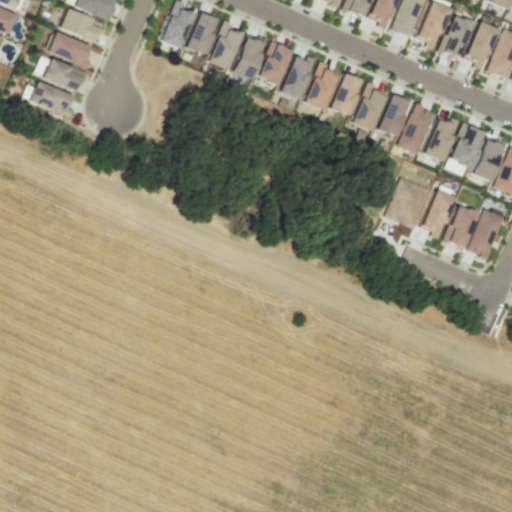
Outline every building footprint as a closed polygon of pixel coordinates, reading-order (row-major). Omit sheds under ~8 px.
[(0,0),(0,4),(14,10),(17,0),(0,0)] [(101,21),(110,0),(109,0),(68,0),(66,5),(101,21)] [(173,48),(187,12),(176,8),(178,3),(171,0),(169,0),(153,41),(173,48)] [(358,16),(362,0),(340,0),(337,11),(358,16)] [(379,29),(391,0),(367,0),(361,16),(372,21),(370,25),(379,29)] [(395,0),(384,28),(403,36),(417,0),(395,0)] [(446,3),(438,0),(433,0),(432,3),(425,0),(423,0),(408,39),(428,47),(446,3)] [(503,10),(505,0),(482,0),(482,3),(503,10)] [(87,19),(60,8),(52,28),(89,43),(95,27),(85,23),(87,19)] [(9,14),(0,10),(0,33),(0,34),(9,14)] [(211,19),(192,12),(178,48),(198,55),(211,19)] [(466,23),(447,14),(438,35),(442,37),(436,51),(451,58),(466,23)] [(201,61),(221,69),(235,33),(225,29),(227,24),(217,20),(201,61)] [(491,28),(471,21),(457,58),(468,62),(467,67),(476,70),(491,28)] [(500,79),(511,47),(511,33),(496,28),(480,71),(500,79)] [(79,67),(87,46),(47,32),(40,52),(79,67)] [(260,43),(240,35),(224,71),(244,79),(260,43)] [(272,85),(284,48),(263,41),(252,78),(272,85)] [(309,60),(290,52),(273,92),(293,100),(309,60)] [(35,77),(71,92),(79,72),(43,57),(35,77)] [(355,79),(333,73),(323,109),(345,115),(355,79)] [(69,97),(30,81),(27,88),(21,86),(17,98),(50,111),(49,112),(61,117),(69,97)] [(345,123),(365,130),(379,94),(359,86),(345,123)] [(403,100),(382,94),(372,130),(393,136),(403,100)] [(410,153),(427,111),(408,103),(392,146),(410,153)] [(437,161),(452,122),(432,114),(416,153),(437,161)] [(464,167),(475,131),(454,125),(444,161),(464,167)] [(499,144),(480,136),(465,174),(485,182),(499,144)] [(488,187),(508,195),(511,184),(511,147),(504,145),(488,187)] [(433,239),(448,197),(427,190),(414,228),(424,231),(423,235),(433,239)] [(459,248),(470,211),(449,205),(438,241),(459,248)] [(460,250),(480,259),(498,217),(478,208),(460,250)]
